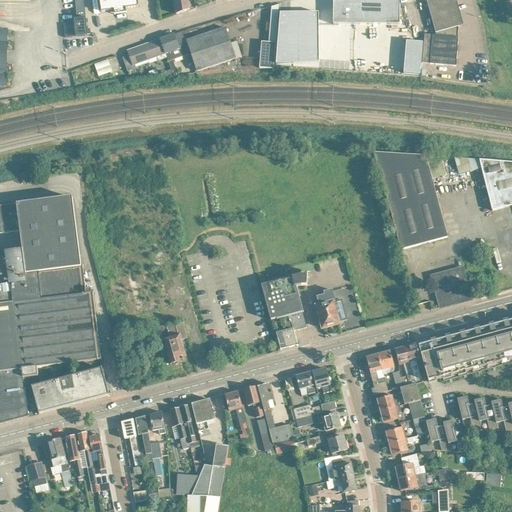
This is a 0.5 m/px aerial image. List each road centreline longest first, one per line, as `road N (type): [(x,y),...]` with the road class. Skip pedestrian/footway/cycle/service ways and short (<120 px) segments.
road 1 (tertiary): [(103,410),(343,348)]
road 2 (unclassified): [(69,62),(258,0)]
road 3 (tertiary): [(343,348),(511,303)]
road 4 (residential): [(382,511),(343,348)]
